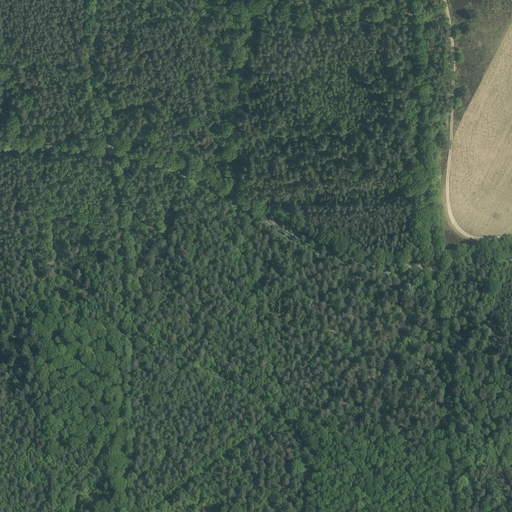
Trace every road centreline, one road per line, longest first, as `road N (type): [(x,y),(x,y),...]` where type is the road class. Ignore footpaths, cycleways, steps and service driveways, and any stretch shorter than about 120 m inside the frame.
road 1 (secondary): [(511,253),(371,266),(327,251),(158,156),(94,144),(0,143)]
road 2 (unknown): [(0,118),(157,103),(187,121),(220,171),(424,169)]
road 3 (track): [(511,236),(467,237),(451,216),(453,75),(444,0)]
road 4 (track): [(410,11),(432,266)]
road 5 (unknown): [(474,511),(464,446),(470,316),(444,283)]
road 6 (track): [(259,0),(233,128),(233,194)]
road 7 (track): [(248,0),(321,22),(410,11)]
